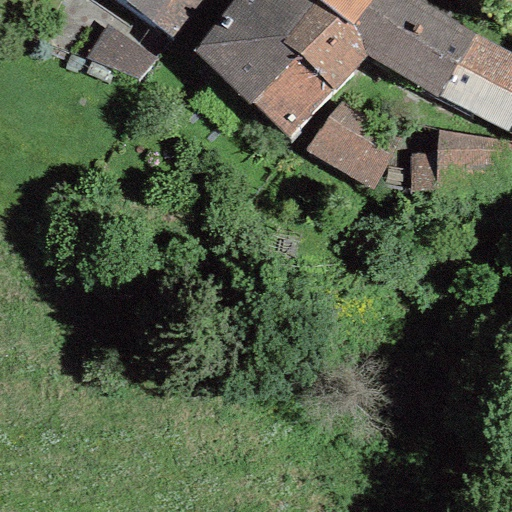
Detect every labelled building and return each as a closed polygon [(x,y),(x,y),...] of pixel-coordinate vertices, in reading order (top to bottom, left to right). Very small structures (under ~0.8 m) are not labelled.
[(111,0),(151,27),(193,53),(230,0),(111,0)] [(230,0),(193,53),(247,105),(250,102),(297,56),(280,43),(316,0),(230,0)] [(297,56),(250,102),(286,139),(365,55),(354,23),(351,25),(318,0),(316,0),(280,43),(297,56)] [(371,0),(318,0),(351,25),(354,23),(371,0)] [(473,33),(418,0),(371,0),(354,23),(365,55),(435,98),(437,95),(473,33)] [(138,80),(157,60),(107,25),(85,59),(138,80)] [(437,95),(510,131),(511,127),(511,54),(473,33),(437,95)] [(398,140),(340,100),(304,150),(371,190),(398,140)] [(434,156),(409,154),(405,193),(438,196),(509,203),(511,168),(511,140),(436,129),(434,156)]
